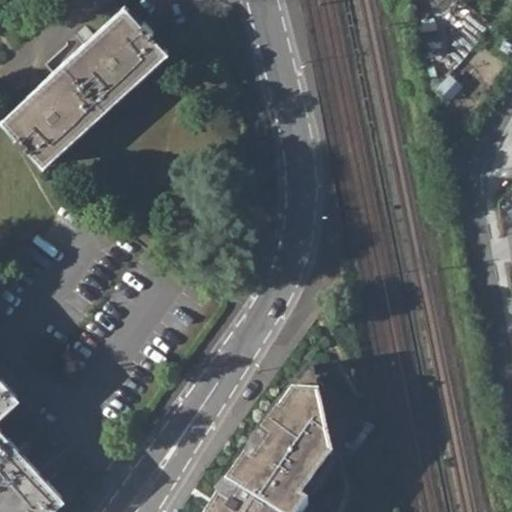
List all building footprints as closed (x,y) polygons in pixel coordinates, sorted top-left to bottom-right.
[(26,146),(42,163),(164,49),(148,33),(150,30),(140,19),(138,21),(122,5),(0,118),(15,135),(13,137),(23,148),(26,146)] [(435,83),(450,103),(462,93),(447,74),(435,83)] [(314,368),(294,396),(321,397),(314,368)] [(0,507),(4,511),(48,511),(63,498),(0,428),(0,411),(16,396),(0,378),(0,507)] [(227,489),(214,511),(304,511),(310,505),(304,500),(335,458),(321,397),(294,396),(227,489)]
